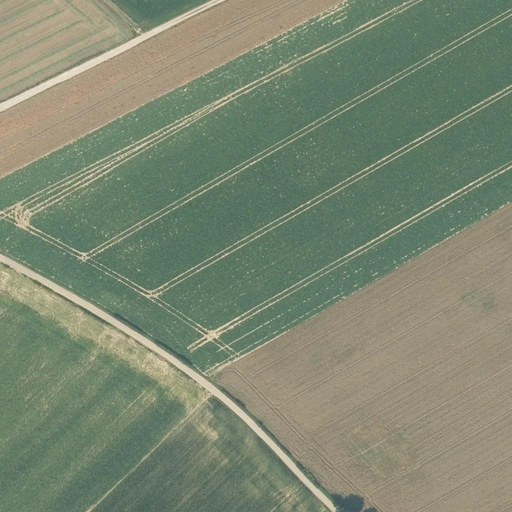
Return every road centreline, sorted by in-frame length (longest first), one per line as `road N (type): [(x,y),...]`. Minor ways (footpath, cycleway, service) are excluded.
road 1 (unclassified): [(335,511),(187,370),(0,259)]
road 2 (track): [(144,37),(0,108)]
